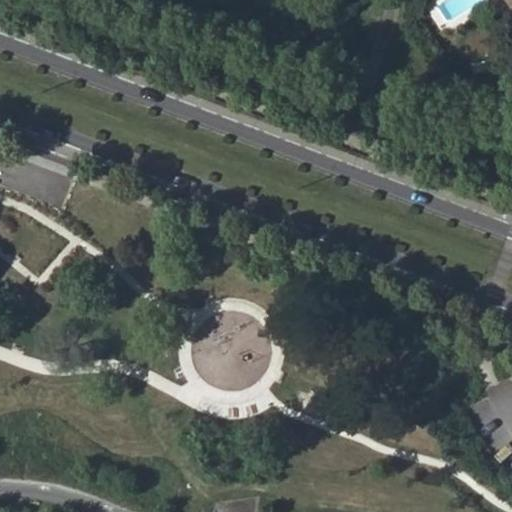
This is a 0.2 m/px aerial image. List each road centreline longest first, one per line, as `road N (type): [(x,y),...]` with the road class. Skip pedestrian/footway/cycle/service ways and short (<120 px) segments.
road 1 (tertiary): [(0,111),(511,305)]
road 2 (tertiary): [(511,230),(0,39)]
